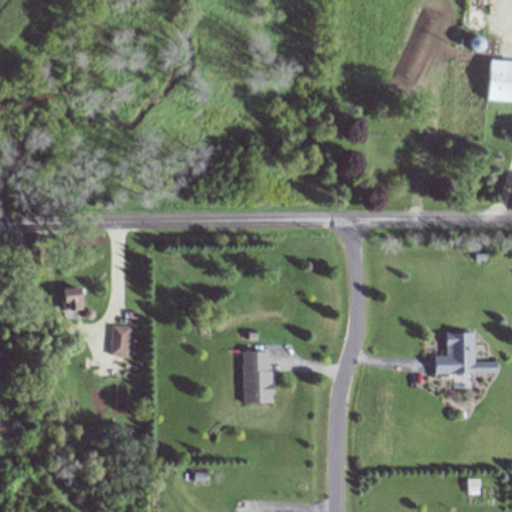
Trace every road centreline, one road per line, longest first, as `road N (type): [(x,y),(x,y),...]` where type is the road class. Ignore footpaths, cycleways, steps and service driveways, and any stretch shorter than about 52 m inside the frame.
road 1 (residential): [(0,224),(511,216)]
road 2 (residential): [(333,511),(335,411),(354,329),(344,218)]
